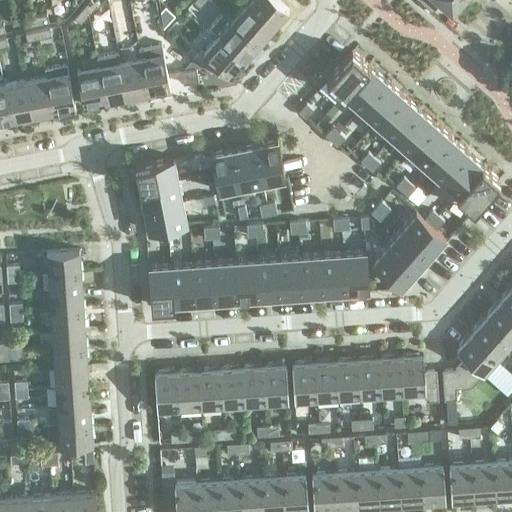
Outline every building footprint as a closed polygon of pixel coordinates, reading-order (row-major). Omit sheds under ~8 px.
[(93,0),(88,0),(82,7),(89,13),(97,3),(93,0)] [(246,0),(246,1),(273,26),(288,9),(277,0),(246,0)] [(420,0),(432,11),(440,2),(453,13),(464,0),(420,0)] [(246,1),(231,18),(259,42),(273,26),(246,1)] [(165,6),(160,11),(163,27),(175,14),(165,6)] [(82,7),(74,16),(80,22),(89,13),(82,7)] [(34,15),(36,24),(48,21),(46,13),(34,15)] [(22,18),(24,27),(36,24),(34,15),(22,18)] [(231,18),(217,34),(245,58),(259,42),(231,18)] [(49,26),(37,29),(39,37),(51,35),(49,26)] [(37,29),(25,32),(27,40),(39,37),(37,29)] [(200,64),(211,73),(215,69),(219,65),(230,75),(245,58),(217,34),(203,50),(200,48),(193,57),(200,64)] [(139,45),(141,56),(148,92),(170,87),(167,72),(161,41),(139,45)] [(369,63),(352,48),(326,77),(343,92),(369,63)] [(96,55),(98,64),(105,100),(127,96),(120,60),(118,50),(96,55)] [(141,56),(120,60),(127,96),(148,92),(141,56)] [(385,77),(369,63),(343,92),(359,107),(385,77)] [(105,100),(98,64),(76,69),(83,105),(105,100)] [(196,66),(181,69),(183,82),(196,80),(198,79),(196,66)] [(46,75),(53,110),(75,106),(68,71),(46,75)] [(25,79),(32,114),(53,110),(46,75),(25,79)] [(401,91),(385,77),(359,107),(375,121),(401,91)] [(4,83),(11,119),(32,114),(25,79),(4,83)] [(0,84),(0,120),(11,119),(4,83),(0,84)] [(418,106),(401,91),(375,121),(391,135),(418,106)] [(313,107),(306,100),(298,109),(305,116),(313,107)] [(434,120),(418,106),(391,135),(408,149),(434,120)] [(450,134),(434,120),(408,149),(424,164),(450,134)] [(339,130),(333,124),(325,133),(331,139),(339,130)] [(345,135),(339,130),(331,139),(337,144),(345,135)] [(466,148),(450,134),(424,164),(440,178),(466,148)] [(277,138),(255,142),(263,181),(285,177),(277,138)] [(255,142),(234,146),(241,185),(263,181),(255,142)] [(234,146),(211,151),(214,162),(215,170),(217,178),(219,190),(241,185),(234,146)] [(483,162),(466,148),(440,178),(456,192),(483,162)] [(374,155),(368,150),(360,159),(366,164),(374,155)] [(178,178),(174,155),(135,163),(139,185),(178,178)] [(380,160),(374,155),(366,164),(372,169),(380,160)] [(215,170),(214,162),(202,165),(204,173),(215,170)] [(500,177),(483,162),(456,192),(474,207),(500,177)] [(217,178),(215,170),(204,173),(205,180),(217,178)] [(410,180),(404,175),(396,183),(402,189),(410,180)] [(182,199),(178,178),(139,185),(144,207),(182,199)] [(416,185),(410,180),(402,189),(408,194),(416,185)] [(215,201),(214,193),(202,195),(204,203),(215,201)] [(182,199),(144,207),(148,229),(159,227),(166,225),(174,224),(187,221),(182,199)] [(274,199),(267,201),(269,213),(277,211),(274,199)] [(390,207),(381,199),(376,205),(385,213),(390,207)] [(267,201),(259,203),(261,214),(269,213),(267,201)] [(245,203),(237,204),(240,216),(247,214),(245,203)] [(385,213),(376,205),(371,211),(380,219),(385,213)] [(438,213),(432,208),(424,217),(430,222),(438,213)] [(424,217),(416,209),(401,226),(431,252),(446,235),(436,227),(430,222),(424,217)] [(444,218),(438,213),(430,222),(436,227),(444,218)] [(368,214),(360,215),(361,226),(364,226),(369,226),(368,214)] [(349,215),(341,216),(341,228),(349,227),(349,215)] [(341,216),(333,217),(334,228),(341,228),(341,216)] [(305,218),(297,219),(298,231),(306,230),(305,218)] [(297,219),(290,220),(290,231),(298,231),(297,219)] [(262,221),(254,222),(255,234),(263,233),(262,221)] [(254,222),(246,223),(247,234),(255,234),(254,222)] [(176,235),(174,224),(166,225),(169,237),(176,235)] [(219,224),(211,225),(212,237),(220,236),(219,224)] [(166,225),(159,227),(161,238),(169,237),(166,225)] [(211,225),(203,226),(204,237),(212,237),(211,225)] [(431,252),(401,226),(387,243),(416,269),(431,252)] [(416,269),(387,243),(372,260),(402,286),(416,269)] [(47,250),(48,270),(80,268),(79,248),(47,250)] [(366,249),(343,251),(346,290),(368,289),(366,249)] [(343,251),(321,252),(324,292),(346,290),(343,251)] [(321,252),(300,254),(303,293),(324,292),(321,252)] [(300,254),(278,255),(281,295),(303,293),(300,254)] [(278,255),(257,257),(260,296),(281,295),(278,255)] [(257,257),(235,258),(238,298),(260,296),(257,257)] [(235,258),(214,260),(216,299),(238,298),(235,258)] [(214,260),(192,261),(195,301),(216,299),(214,260)] [(192,261),(171,263),(173,302),(195,301),(192,261)] [(19,263),(6,264),(7,272),(20,272),(19,263)] [(171,263),(148,264),(151,304),(173,302),(171,263)] [(48,270),(49,289),(82,287),(80,268),(48,270)] [(20,272),(7,272),(7,281),(20,280),(20,272)] [(511,284),(499,299),(511,310),(511,284)] [(49,289),(51,308),(83,306),(82,287),(49,289)] [(511,310),(499,299),(485,316),(511,339),(511,337),(511,310)] [(22,301),(9,302),(9,311),(22,310),(22,301)] [(51,308),(52,328),(84,325),(83,306),(51,308)] [(22,310),(9,311),(10,319),(23,318),(22,310)] [(485,316),(471,332),(497,355),(511,339),(485,316)] [(52,328),(53,347),(86,345),(84,325),(52,328)] [(453,368),(447,368),(441,369),(444,398),(456,397),(454,387),(471,385),(497,355),(471,332),(456,348),(464,355),(453,368)] [(11,341),(8,341),(9,350),(22,349),(21,340),(11,341)] [(5,341),(0,341),(0,350),(9,350),(8,341),(5,341)] [(53,347),(55,366),(87,364),(86,345),(53,347)] [(22,349),(9,350),(10,358),(13,358),(22,357),(22,349)] [(9,350),(0,350),(0,358),(7,358),(10,358),(9,350)] [(400,355),(403,391),(425,390),(425,400),(438,399),(436,369),(429,369),(423,370),(422,353),(400,355)] [(381,393),(403,391),(400,355),(379,356),(381,393)] [(360,394),(381,393),(379,356),(357,358),(360,394)] [(338,396),(360,394),(357,358),(336,359),(338,396)] [(317,397),(338,396),(336,359),(314,361),(317,397)] [(294,399),(317,397),(314,361),(292,362),(294,399)] [(286,363),(263,365),(266,401),(288,399),(286,363)] [(55,366),(56,385),(88,383),(87,364),(55,366)] [(263,365),(242,366),(244,402),(266,401),(263,365)] [(242,366),(220,367),(223,404),(244,402),(242,366)] [(220,367),(199,369),(201,405),(223,404),(220,367)] [(199,369),(177,370),(180,406),(201,405),(199,369)] [(180,406),(177,370),(155,372),(157,408),(180,406)] [(27,379),(14,379),(14,388),(27,387),(27,379)] [(8,380),(0,380),(0,389),(9,389),(8,380)] [(56,385),(57,405),(90,403),(88,383),(56,385)] [(27,387),(14,388),(15,397),(28,396),(27,387)] [(9,389),(0,389),(0,397),(9,397),(9,389)] [(57,405),(59,424),(91,422),(90,403),(57,405)] [(394,415),(394,426),(406,425),(405,415),(394,415)] [(497,415),(490,424),(497,430),(505,422),(497,415)] [(29,417),(17,418),(17,426),(30,426),(29,417)] [(362,418),(362,428),(373,427),(373,417),(362,418)] [(11,418),(0,418),(0,427),(11,427),(11,419),(11,418)] [(351,418),(351,429),(362,428),(362,418),(351,418)] [(318,421),(319,431),(330,430),(329,420),(318,421)] [(307,421),(308,432),(319,431),(318,421),(307,421)] [(91,422),(59,424),(60,444),(92,442),(91,422)] [(267,424),(268,434),(279,434),(278,423),(267,424)] [(256,425),(257,435),(268,434),(267,424),(256,425)] [(479,425),(468,426),(469,436),(480,435),(479,425)] [(30,426),(17,426),(18,435),(31,434),(30,426)] [(235,426),(224,427),(225,437),(236,436),(235,426)] [(468,426),(457,427),(458,437),(469,436),(468,426)] [(11,427),(0,427),(0,436),(12,435),(12,428),(11,427)] [(213,428),(214,438),(225,437),(224,427),(213,428)] [(181,430),(182,440),(193,439),(192,429),(181,430)] [(408,440),(419,440),(418,429),(407,430),(408,440)] [(419,440),(420,439),(421,447),(430,446),(429,429),(418,429),(419,440)] [(170,431),(171,440),(182,440),(181,430),(170,431)] [(375,432),(364,433),(365,443),(375,442),(375,432)] [(386,432),(375,432),(375,442),(386,442),(386,432)] [(332,435),(321,436),(321,446),(332,445),(332,435)] [(343,435),(332,435),(332,445),(343,445),(343,435)] [(291,438),(280,439),(281,449),(292,448),(291,438)] [(280,439),(269,440),(270,450),(281,449),(280,439)] [(248,441),(237,442),(238,452),(249,451),(248,441)] [(237,442),(226,443),(227,453),(238,452),(237,442)] [(205,444),(194,445),(195,455),(206,454),(205,444)] [(93,448),(84,448),(85,461),(94,460),(93,448)] [(57,450),(49,451),(50,463),(58,463),(57,450)] [(49,451),(40,451),(41,464),(50,463),(49,451)] [(23,453),(10,453),(10,462),(23,461),(23,453)] [(511,458),(493,460),(495,497),(511,495),(511,458)] [(471,462),(473,498),(495,497),(493,460),(471,462)] [(448,463),(451,500),(473,498),(471,462),(448,463)] [(420,464),(423,501),(445,500),(442,463),(420,464)] [(399,466),(401,503),(423,501),(420,464),(399,466)] [(377,467),(380,504),(401,503),(399,466),(377,467)] [(356,469),(359,506),(380,504),(377,467),(356,469)] [(335,470),(337,508),(359,506),(356,469),(335,470)] [(162,471),(164,501),(176,500),(177,511),(198,511),(197,480),(175,482),(174,470),(162,471)] [(313,472),(315,509),(337,508),(335,470),(313,472)] [(305,473),(283,475),(285,510),(308,509),(305,473)] [(283,475),(261,476),(264,511),(285,510),(283,475)] [(261,476),(240,478),(242,511),(258,511),(264,511),(261,476)] [(242,511),(240,478),(218,479),(220,511),(242,511)] [(220,511),(218,479),(197,480),(198,511),(220,511)] [(96,511),(95,490),(73,491),(74,511),(96,511)] [(74,511),(73,491),(51,493),(52,511),(74,511)] [(52,511),(51,493),(30,494),(31,511),(52,511)] [(31,511),(30,494),(8,495),(9,511),(31,511)] [(9,511),(8,495),(0,495),(0,511),(9,511)]
